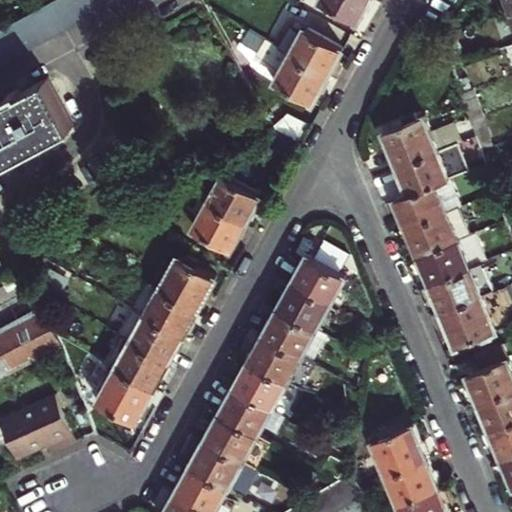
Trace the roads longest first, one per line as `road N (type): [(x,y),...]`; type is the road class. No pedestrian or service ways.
road 1 (residential): [(78,504),(148,471),(320,159)]
road 2 (residential): [(320,159),(366,220),(487,511)]
road 3 (residential): [(320,159),(408,0)]
